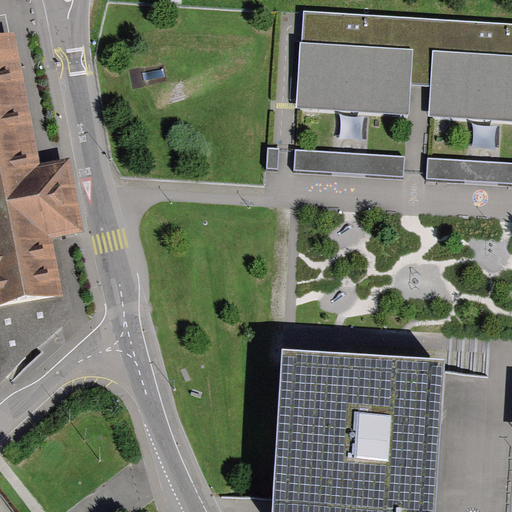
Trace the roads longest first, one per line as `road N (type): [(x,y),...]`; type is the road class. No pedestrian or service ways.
road 1 (unknown): [(97,185),(511,198)]
road 2 (residential): [(69,0),(70,53),(131,342)]
road 3 (residential): [(131,342),(200,511)]
road 4 (residential): [(131,342),(75,362),(0,425)]
road 5 (unknown): [(456,511),(511,365)]
